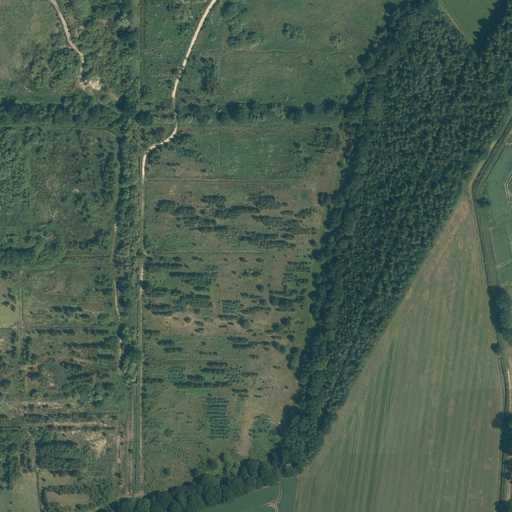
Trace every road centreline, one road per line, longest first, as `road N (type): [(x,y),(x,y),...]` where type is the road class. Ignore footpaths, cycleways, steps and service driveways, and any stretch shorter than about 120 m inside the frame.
road 1 (track): [(137,493),(159,496),(216,478),(223,454),(241,461),(278,449),(311,330),(352,89),(346,73),(362,67),(385,6),(395,0)]
road 2 (track): [(89,511),(142,489),(143,159),(175,134),(177,79),(214,0)]
road 3 (track): [(499,69),(475,42),(322,415)]
road 4 (track): [(104,127),(119,140),(121,168),(112,256),(127,410),(117,498)]
road 5 (track): [(503,511),(508,381),(474,192)]
road 6 (track): [(142,0),(141,82),(159,100),(213,102),(219,59),(154,50)]
road 7 (track): [(175,108),(104,127),(0,127)]
road 8 (track): [(177,127),(343,125)]
road 9 (track): [(423,165),(459,179),(511,84)]
road 10 (track): [(123,116),(78,83),(83,57),(56,0)]
road 11 (track): [(0,424),(122,423)]
